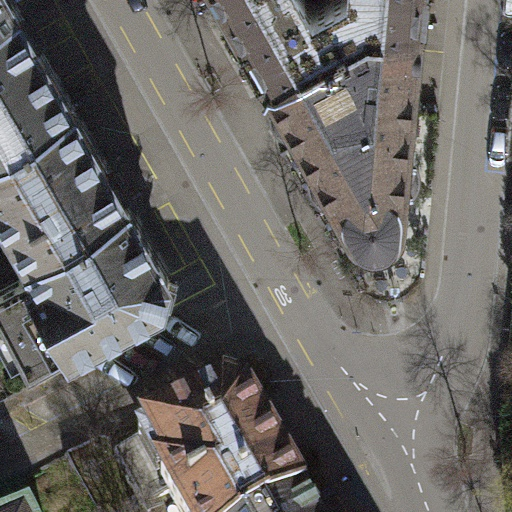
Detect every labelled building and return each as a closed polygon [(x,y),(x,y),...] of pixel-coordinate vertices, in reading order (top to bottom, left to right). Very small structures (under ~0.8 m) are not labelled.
[(0,0),(0,14),(18,4),(15,0),(0,0)] [(229,0),(270,71),(367,17),(418,21),(419,0),(229,0)] [(0,143),(73,101),(18,4),(0,14),(0,143)] [(367,17),(270,71),(359,228),(399,220),(418,21),(367,17)] [(0,202),(27,252),(128,196),(73,101),(0,143),(0,202)] [(0,285),(0,308),(31,361),(163,292),(167,265),(128,196),(27,252),(36,267),(0,285)] [(181,511),(283,511),(303,501),(245,402),(223,397),(142,439),(170,491),(181,511)] [(170,491),(142,439),(113,455),(142,508),(170,491)] [(309,511),(303,501),(283,511),(309,511)]
